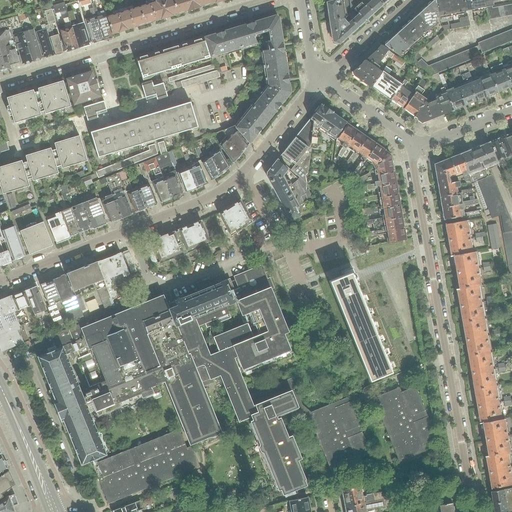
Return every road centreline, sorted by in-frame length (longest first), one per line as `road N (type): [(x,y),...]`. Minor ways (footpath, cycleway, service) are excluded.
road 1 (residential): [(476,511),(414,144)]
road 2 (residential): [(0,282),(225,191),(243,176)]
road 3 (residential): [(277,0),(97,53)]
road 4 (secondary): [(51,511),(1,390)]
road 5 (residential): [(243,176),(323,80)]
